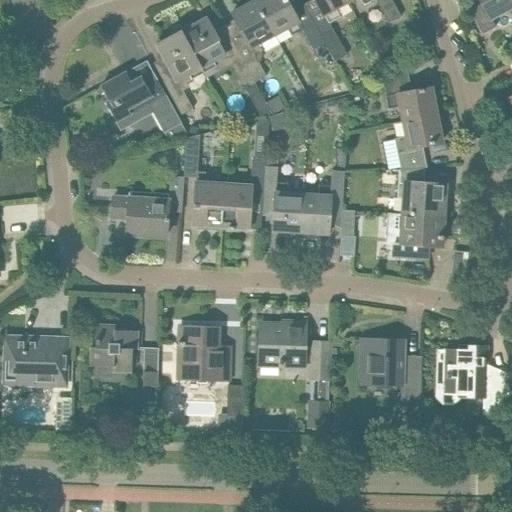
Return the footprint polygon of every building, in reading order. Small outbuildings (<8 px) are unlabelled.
[(275,35),(255,0),(231,14),(241,33),(229,39),(233,46),(234,45),(255,82),(266,75),(255,55),(265,50),(261,42),(275,35)] [(317,30),(304,6),(293,12),(286,0),(255,0),(275,35),(288,28),(292,35),(303,29),(314,50),(325,44),(317,30)] [(348,1),(347,0),(309,0),(303,3),(304,4),(303,5),(304,6),(317,30),(330,23),(342,17),(337,7),(348,1)] [(347,0),(348,1),(350,0),(362,0),(365,4),(372,0),(378,0),(390,22),(401,17),(391,0),(347,0)] [(511,0),(479,0),(482,3),(469,10),(484,37),(497,30),(491,19),(509,10),(511,15),(511,0)] [(206,18),(182,31),(202,68),(207,77),(230,64),(243,88),(255,82),(234,45),(233,46),(223,51),(206,18)] [(330,23),(317,30),(325,44),(335,61),(347,54),(330,23)] [(202,68),(182,31),(157,45),(174,78),(164,83),(181,114),(193,108),(181,86),(194,79),(191,74),(202,68)] [(187,131),(169,101),(156,77),(145,83),(141,77),(135,79),(131,71),(133,69),(132,68),(101,86),(109,101),(105,103),(116,122),(131,114),(128,109),(145,100),(151,111),(153,110),(168,136),(187,131)] [(403,121),(436,115),(431,87),(411,91),(407,69),(383,80),(388,108),(400,106),(403,121)] [(277,96),(266,103),(270,110),(272,114),(284,108),(277,96)] [(436,115),(403,121),(406,136),(394,138),(400,165),(399,170),(427,168),(422,146),(442,142),(436,115)] [(221,228),(223,184),(204,183),(205,172),(197,172),(199,135),(186,138),(184,177),(196,177),(193,225),(221,228)] [(338,148),(337,166),(345,167),(346,149),(338,148)] [(223,184),(221,228),(228,228),(228,230),(233,230),(233,229),(249,230),(250,202),(263,202),(263,193),(264,167),(265,159),(252,158),(250,186),(223,184)] [(277,168),(264,167),(263,193),(274,194),(272,231),(300,233),(302,194),(288,193),(288,183),(276,182),(277,168)] [(427,168),(399,170),(398,198),(403,198),(402,215),(440,217),(443,217),(446,184),(424,183),(425,169),(427,168)] [(318,195),(302,194),(300,233),(328,235),(330,204),(342,205),(344,172),(331,171),(330,186),(318,185),(318,195)] [(112,197),(111,217),(127,218),(126,234),(166,237),(167,212),(181,213),(184,177),(169,176),(168,201),(112,197)] [(355,212),(342,211),(340,236),(353,236),(355,212)] [(440,217),(402,215),(401,231),(395,231),(393,255),(421,257),(421,245),(442,247),(442,235),(438,235),(440,217)] [(455,251),(452,274),(468,276),(471,252),(455,251)] [(259,328),(258,348),(257,366),(303,368),(304,365),(310,365),(310,380),(329,380),(330,343),(311,342),(311,344),(305,344),(305,322),(288,321),(288,333),(283,332),(281,329),(259,328)] [(137,350),(137,331),(115,330),(115,325),(96,325),(95,347),(91,347),(90,367),(113,368),(112,373),(131,373),(132,350),(137,350)] [(229,381),(229,378),(230,358),(217,357),(217,328),(179,327),(178,362),(184,363),(183,379),(229,381)] [(38,341),(5,340),(4,364),(7,364),(6,380),(33,381),(33,385),(66,386),(67,363),(64,363),(65,338),(38,337),(38,341)] [(420,402),(420,390),(421,370),(403,370),(403,340),(359,339),(359,345),(369,346),(368,384),(401,385),(400,402),(420,402)] [(434,389),(434,391),(434,392),(434,393),(434,394),(435,395),(435,396),(436,398),(436,399),(437,400),(438,400),(439,401),(440,402),(440,403),(442,403),(443,404),(444,404),(445,404),(446,405),(447,405),(448,405),(450,405),(451,404),(452,404),(453,404),(454,403),(455,403),(456,402),(457,401),(458,400),(459,399),(459,398),(460,397),(461,396),(461,395),(461,394),(483,394),(482,415),(496,415),(508,416),(509,375),(497,375),(484,375),(485,350),(447,349),(447,377),(445,377),(444,377),(443,378),(442,378),(441,379),(440,380),(439,380),(438,381),(437,382),(436,383),(436,384),(435,385),(435,386),(434,387),(434,388),(434,389)] [(146,350),(145,372),(144,387),(157,387),(158,350),(146,350)] [(243,387),(227,387),(226,416),(242,416),(243,387)] [(307,403),(307,430),(327,431),(328,404),(307,403)] [(56,414),(56,431),(71,431),(71,415),(56,414)] [(401,435),(415,436),(416,421),(402,420),(401,435)]
